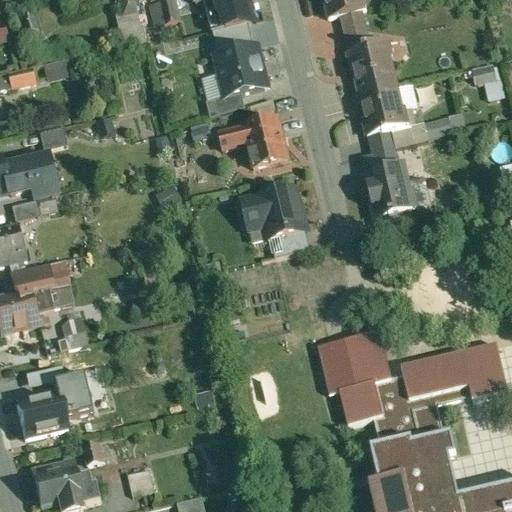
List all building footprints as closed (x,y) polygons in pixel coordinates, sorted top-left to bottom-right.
[(134,0),(119,0),(124,18),(138,14),(134,0)] [(247,0),(194,0),(196,7),(215,2),(219,16),(222,15),(226,33),(252,26),(247,9),(250,8),(247,0)] [(325,0),(330,22),(342,20),(362,15),(367,14),(363,0),(325,0)] [(174,2),(142,10),(144,19),(151,17),(155,32),(180,25),(174,2)] [(362,15),(342,20),(345,34),(365,30),(362,15)] [(117,21),(123,50),(145,45),(138,16),(117,21)] [(367,36),(346,41),(350,56),(370,52),(367,36)] [(200,43),(176,49),(181,71),(205,65),(200,43)] [(272,94),(260,48),(211,61),(223,106),(272,94)] [(350,56),(347,57),(351,72),(354,72),(360,99),(396,91),(390,63),(386,64),(384,51),(387,50),(386,48),(370,52),(350,56)] [(493,71),(474,76),(476,88),(496,84),(493,71)] [(33,72),(9,78),(13,93),(36,87),(33,72)] [(502,85),(486,88),(489,106),(505,102),(502,85)] [(396,91),(360,99),(367,129),(364,130),(367,143),(370,143),(390,138),(406,135),(405,132),(402,133),(399,122),(403,121),(396,91)] [(0,126),(10,125),(5,105),(0,106),(0,126)] [(273,105),(250,111),(253,123),(257,122),(259,127),(278,122),(273,105)] [(449,124),(452,138),(466,135),(463,120),(449,124)] [(259,127),(243,131),(243,132),(219,138),(223,155),(247,149),(253,173),(288,164),(278,122),(259,127)] [(449,123),(427,129),(430,143),(452,138),(449,124),(449,123)] [(390,138),(370,143),(373,157),(393,152),(390,138)] [(395,158),(375,163),(378,179),(398,174),(395,158)] [(50,159),(5,170),(3,160),(0,161),(0,199),(11,197),(11,199),(34,194),(57,189),(50,159)] [(511,169),(502,172),(506,190),(511,188),(511,169)] [(378,179),(366,182),(372,210),(370,210),(373,225),(414,216),(414,214),(411,215),(408,201),(410,201),(404,173),(378,179)] [(57,189),(34,194),(37,205),(38,205),(60,200),(57,189)] [(174,191),(157,199),(164,212),(180,204),(174,191)] [(293,193),(259,201),(258,199),(240,203),(241,209),(243,208),(249,234),(265,230),(269,245),(282,241),(306,236),(306,235),(304,235),(300,221),(302,220),(299,209),(297,209),(293,193)] [(37,205),(13,211),(16,226),(41,220),(38,205),(37,205)] [(19,230),(0,234),(0,271),(27,265),(19,230)] [(306,236),(282,241),(287,260),(311,255),(306,236)] [(65,266),(12,278),(17,300),(0,303),(0,335),(1,338),(40,329),(37,318),(75,309),(65,266)] [(83,323),(63,327),(66,343),(57,345),(59,355),(89,349),(83,323)] [(497,348),(401,371),(403,380),(392,383),(381,336),(318,351),(329,397),(340,395),(348,430),(374,424),(380,451),(371,453),(379,487),(370,489),(375,511),(511,511),(511,490),(459,502),(450,462),(456,460),(451,439),(445,441),(437,409),(472,401),(473,406),(508,397),(497,348)] [(85,361),(56,368),(63,399),(81,395),(79,384),(89,382),(85,361)] [(58,399),(17,408),(25,444),(66,434),(58,399)] [(98,447),(83,451),(88,470),(103,467),(98,447)] [(71,464),(39,472),(41,479),(33,481),(40,511),(47,511),(58,509),(58,511),(81,511),(81,510),(101,506),(97,488),(93,489),(91,478),(75,481),(71,464)] [(149,474),(128,479),(133,501),(154,496),(149,474)] [(204,511),(202,502),(178,507),(178,511),(204,511)]
